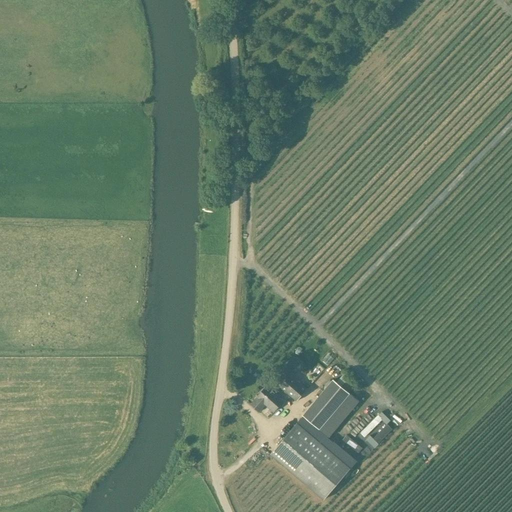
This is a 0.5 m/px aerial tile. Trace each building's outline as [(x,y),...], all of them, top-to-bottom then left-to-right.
[(275,393),(281,386),(288,393),(297,401),(308,389),(284,369),(274,381),(275,382),(270,388),(267,386),(257,397),(258,399),(252,405),(260,412),(266,405),(274,412),(284,401),(283,400),(275,393)] [(350,394),(349,393),(355,386),(356,385),(350,380),(344,374),(337,381),(336,382),(334,380),(333,379),(303,415),(321,429),(334,412),(350,394)] [(298,421),(271,454),(325,499),(351,468),(352,466),(298,421)] [(350,430),(352,439),(363,438),(361,428),(350,430)] [(357,453),(369,439),(365,436),(355,447),(345,438),(340,443),(349,450),(351,447),(357,453)]
